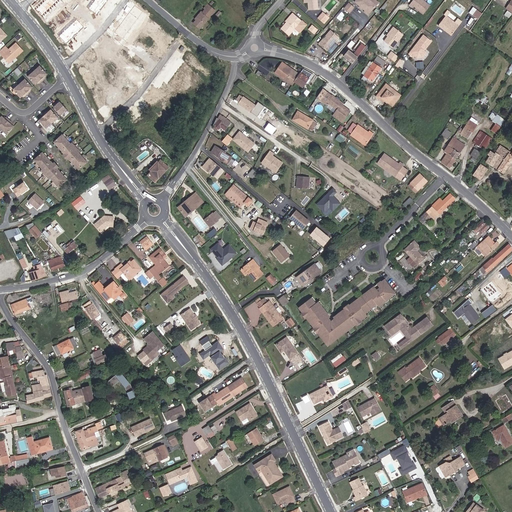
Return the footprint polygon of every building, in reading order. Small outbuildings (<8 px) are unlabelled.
[(317,0),(303,0),(304,2),(308,2),(309,9),(318,8),(317,0)] [(377,4),(371,0),(356,0),(355,1),(365,10),(364,12),(368,15),(377,4)] [(430,5),(423,0),(413,0),(410,5),(413,8),(414,7),(424,14),(430,5)] [(354,7),(349,3),(344,9),(349,13),(354,7)] [(186,26),(195,33),(214,11),(208,6),(203,12),(201,10),(195,18),(193,16),(186,26)] [(364,18),(366,21),(369,18),(359,8),(356,12),(357,13),(353,16),(359,23),(364,18)] [(480,18),(483,13),(478,8),(474,14),(480,18)] [(330,18),(323,12),(318,18),(325,24),(330,18)] [(306,26),(292,13),(289,16),(291,17),(280,29),(288,36),(295,29),(299,33),(306,26)] [(460,25),(447,15),(439,25),(446,30),(447,29),(449,30),(448,31),(452,35),(460,25)] [(318,30),(313,26),(310,30),(315,34),(318,30)] [(389,36),(385,41),(394,47),(404,33),(395,26),(389,33),(390,34),(389,36)] [(334,44),(339,38),(330,31),(324,38),(325,38),(323,40),(322,39),(318,45),(326,52),(328,50),(334,44)] [(425,50),(432,40),(424,34),(410,53),(414,57),(415,55),(417,57),(423,56),(427,51),(425,50)] [(9,64),(24,50),(17,42),(9,49),(2,56),(9,64)] [(344,56),(352,64),(358,56),(366,47),(361,43),(353,52),(349,49),(344,56)] [(334,44),(328,50),(331,54),(337,47),(334,44)] [(5,46),(0,50),(0,54),(2,56),(9,49),(5,46)] [(396,61),(399,57),(393,52),(390,56),(396,61)] [(370,84),(387,62),(379,56),(374,63),(371,60),(361,73),(364,75),(362,78),(370,84)] [(280,65),(289,72),(292,68),(283,62),(280,65)] [(275,72),(292,84),(294,81),(295,81),(300,73),(296,70),(295,70),(292,68),(289,72),(280,65),(275,72)] [(39,66),(27,77),(35,85),(38,82),(39,84),(45,79),(43,77),(47,74),(39,66)] [(303,68),(300,74),(295,81),(303,86),(309,77),(312,73),(303,68)] [(29,90),(32,88),(24,79),(12,90),(20,98),(23,96),(24,97),(30,92),(29,90)] [(377,96),(381,99),(383,97),(386,99),(393,105),(401,95),(397,92),(394,95),(388,91),(391,87),(387,83),(377,96)] [(397,92),(391,87),(388,91),(394,95),(397,92)] [(328,103),(337,109),(332,116),(343,123),(351,111),(342,105),(343,103),(323,89),(317,98),(327,105),(328,103)] [(240,95),(236,100),(251,111),(252,110),(256,113),(259,109),(255,106),(256,105),(244,96),(243,97),(240,95)] [(55,105),(63,114),(69,108),(60,99),(57,101),(58,103),(55,105)] [(44,116),(40,119),(48,127),(60,116),(52,108),(49,111),(48,109),(42,114),(44,116)] [(308,128),(313,120),(298,110),(293,119),(308,128)] [(217,117),(214,124),(219,129),(221,126),(225,130),(232,122),(224,116),(223,117),(221,114),(218,118),(217,117)] [(505,120),(497,114),(489,126),(492,128),(491,130),(496,133),(505,120)] [(2,116),(0,117),(0,128),(7,135),(14,126),(11,123),(12,122),(6,117),(5,118),(2,116)] [(317,122),(313,120),(308,128),(312,130),(317,122)] [(473,132),(478,125),(476,124),(471,120),(470,120),(461,133),(468,137),(472,131),(473,132)] [(348,131),(352,134),(358,124),(355,122),(348,131)] [(358,124),(352,134),(366,144),(371,136),(365,132),(367,130),(358,124)] [(371,136),(375,131),(371,128),(368,132),(367,130),(365,132),(371,136)] [(445,128),(441,134),(448,138),(452,132),(445,128)] [(485,150),(493,138),(480,130),(473,141),(485,150)] [(256,144),(241,132),(235,140),(247,149),(251,144),(254,146),(256,144)] [(67,136),(64,133),(55,141),(64,150),(63,150),(65,153),(68,155),(70,158),(72,160),(80,169),(89,161),(86,158),(88,156),(85,153),(84,155),(81,152),(81,151),(78,148),(80,147),(77,144),(75,145),(73,142),(72,142),(69,139),(71,137),(69,135),(67,136)] [(233,140),(228,136),(223,142),(228,146),(233,140)] [(453,137),(448,145),(451,147),(455,149),(452,153),(451,155),(456,159),(465,145),(453,137)] [(450,167),(455,161),(449,157),(451,155),(452,153),(449,151),(451,147),(448,145),(444,151),(446,153),(441,161),(450,167)] [(490,155),(486,162),(504,174),(511,161),(511,154),(511,155),(509,153),(510,151),(500,145),(495,153),(491,151),(488,154),(490,155)] [(225,152),(215,146),(212,152),(221,158),(221,159),(225,162),(228,164),(229,163),(232,159),(233,157),(226,153),(225,152)] [(476,158),(480,152),(475,149),(470,154),(476,158)] [(278,173),(285,164),(274,157),(274,158),(272,156),(274,154),(270,151),(263,162),(278,173)] [(43,152),(34,159),(37,163),(35,164),(38,167),(40,166),(43,169),(42,169),(45,172),(43,174),(46,177),(48,175),(51,179),(51,178),(54,182),(52,183),(55,186),(56,185),(59,188),(68,180),(60,171),(60,170),(58,168),(54,164),(53,163),(52,161),(51,161),(43,152)] [(392,159),(384,153),(377,163),(396,175),(403,164),(400,162),(398,164),(392,160),(392,159)] [(202,167),(213,177),(221,167),(210,157),(202,167)] [(154,169),(149,175),(155,180),(166,170),(165,169),(168,166),(161,160),(153,168),(154,169)] [(480,180),(488,168),(481,163),(473,175),(480,180)] [(255,179),(260,173),(254,168),(249,174),(255,179)] [(109,173),(101,179),(109,189),(116,184),(109,173)] [(416,192),(428,180),(420,173),(408,185),(416,192)] [(309,188),(310,177),(297,176),(296,186),(309,188)] [(22,180),(12,190),(19,197),(29,187),(22,180)] [(252,201),(239,189),(234,185),(228,193),(242,205),(244,203),(248,206),(252,201)] [(459,195),(451,188),(419,219),(423,224),(432,216),(434,219),(459,195)] [(187,202),(180,208),(186,216),(203,201),(196,192),(186,201),(187,202)] [(242,205),(228,193),(226,195),(240,207),(242,205)] [(44,202),(35,194),(29,201),(37,209),(44,202)] [(81,195),(72,202),(76,209),(86,202),(81,195)] [(315,205),(321,200),(318,196),(312,202),(315,205)] [(402,210),(412,199),(410,197),(400,207),(402,210)] [(114,206),(109,202),(106,205),(110,210),(114,206)] [(309,219),(296,208),(290,216),(302,226),(309,219)] [(208,217),(213,224),(218,220),(213,213),(208,217)] [(112,217),(103,215),(92,224),(98,231),(99,231),(101,231),(103,229),(103,227),(103,226),(104,225),(105,226),(105,225),(111,226),(112,217)] [(205,219),(210,226),(213,224),(208,217),(205,219)] [(262,234),(267,222),(259,219),(257,223),(254,230),(262,234)] [(482,221),(473,230),(479,236),(488,227),(482,221)] [(329,236),(316,225),(310,233),(322,243),(329,236)] [(19,226),(5,230),(7,238),(21,234),(19,226)] [(36,238),(41,234),(34,226),(31,229),(32,231),(31,232),(36,238)] [(215,228),(207,233),(210,237),(218,232),(215,228)] [(491,236),(495,240),(500,235),(496,231),(491,236)] [(147,236),(140,242),(144,246),(151,240),(147,236)] [(494,243),(488,236),(479,244),(488,254),(493,251),(490,247),(491,246),(494,250),(499,245),(496,241),(494,243)] [(61,247),(64,250),(73,242),(72,240),(66,245),(65,244),(62,247),(61,247)] [(151,240),(144,246),(146,249),(154,243),(151,240)] [(420,247),(414,241),(404,250),(410,256),(408,258),(415,266),(423,257),(417,250),(420,247)] [(472,249),(478,244),(475,241),(469,246),(472,249)] [(74,249),(77,246),(73,242),(64,250),(67,254),(73,249),(74,249)] [(224,264),(237,253),(229,244),(223,249),(218,242),(211,249),(224,264)] [(281,243),(272,251),(282,262),(290,255),(281,243)] [(479,244),(476,246),(486,256),(488,254),(479,244)] [(492,257),(478,270),(480,272),(482,271),(484,274),(511,249),(511,247),(509,244),(493,259),(492,257)] [(159,254),(163,251),(160,248),(150,256),(157,265),(154,267),(159,273),(168,265),(163,259),(159,254)] [(51,270),(64,266),(62,261),(60,257),(48,261),(51,270)] [(258,266),(259,266),(254,259),(242,268),(247,274),(248,273),(255,280),(263,273),(259,268),(258,266)] [(30,266),(27,260),(22,263),(25,271),(29,269),(28,267),(30,266)] [(130,264),(128,262),(124,266),(122,263),(116,268),(116,269),(121,275),(124,272),(129,279),(141,268),(134,260),(132,262),(130,264)] [(318,262),(297,278),(304,286),(321,272),(319,269),(322,267),(318,262)] [(0,265),(0,274),(0,276),(9,270),(4,263),(0,265)] [(501,272),(505,277),(511,273),(511,274),(511,263),(507,268),(506,267),(500,271),(501,272)] [(31,281),(47,276),(41,265),(34,267),(35,272),(29,274),(31,281)] [(154,276),(163,287),(167,283),(162,278),(159,273),(154,267),(149,270),(150,271),(154,276)] [(121,275),(116,269),(112,273),(117,279),(121,275)] [(416,281),(425,272),(423,269),(413,278),(416,281)] [(184,275),(161,293),(167,302),(174,297),(172,295),(172,294),(189,281),(184,275)] [(445,275),(439,282),(443,286),(447,282),(445,281),(448,278),(445,275)] [(470,286),(475,282),(471,277),(466,281),(470,286)] [(97,281),(95,283),(102,292),(105,289),(107,287),(100,279),(97,281)] [(320,332),(329,342),(331,341),(332,343),(339,338),(338,337),(343,333),(343,334),(350,329),(349,328),(354,324),(354,325),(361,320),(368,315),(366,312),(377,303),(379,306),(384,302),(383,301),(387,298),(388,299),(390,296),(395,292),(384,279),(382,281),(382,280),(375,285),(376,287),(372,290),(371,288),(350,305),(346,308),(343,311),(344,312),(339,315),(339,314),(335,317),(336,319),(334,321),(331,321),(329,318),(331,317),(328,313),(327,314),(324,309),(325,309),(319,302),(317,304),(312,298),(301,307),(305,313),(306,314),(308,317),(310,319),(311,319),(315,323),(314,324),(317,327),(320,332)] [(108,299),(120,290),(114,282),(105,289),(102,292),(108,299)] [(63,303),(77,299),(75,292),(70,293),(69,290),(60,292),(63,303)] [(284,295),(279,299),(284,306),(289,302),(284,295)] [(28,302),(27,299),(11,305),(15,314),(30,308),(28,302)] [(269,317),(274,324),(283,318),(270,300),(267,303),(266,303),(262,299),(257,303),(260,308),(263,312),(266,310),(270,316),(269,317)] [(68,311),(71,311),(69,303),(60,305),(62,310),(67,309),(68,311)] [(85,308),(93,320),(101,315),(93,303),(85,308)] [(481,312),(485,317),(497,309),(493,304),(481,312)] [(471,323),(479,317),(469,305),(462,310),(471,323)] [(195,315),(190,308),(181,315),(191,330),(201,324),(196,317),(196,318),(194,316),(195,315)] [(273,325),(274,324),(269,317),(270,316),(266,310),(263,312),(273,325)] [(122,317),(128,324),(134,320),(128,312),(122,317)] [(399,315),(384,326),(389,334),(400,326),(413,342),(434,325),(432,323),(428,326),(425,322),(429,319),(427,316),(421,320),(425,324),(422,327),(419,323),(412,328),(402,316),(401,317),(399,316),(399,315)] [(286,321),(290,327),(296,323),(291,317),(286,321)] [(175,328),(171,323),(164,328),(168,333),(175,328)] [(400,326),(389,334),(391,336),(400,329),(406,338),(400,343),(405,348),(413,342),(400,326)] [(441,346),(454,336),(449,330),(437,339),(439,343),(441,346)] [(165,345),(153,331),(146,337),(152,345),(148,348),(144,352),(138,357),(145,366),(159,354),(157,351),(165,345)] [(122,348),(129,341),(122,332),(114,338),(122,348)] [(198,347),(208,362),(216,356),(210,348),(212,347),(208,342),(211,340),(207,335),(200,341),(202,344),(198,347)] [(148,344),(146,346),(148,348),(152,345),(146,337),(144,338),(148,344)] [(297,353),(286,337),(276,344),(281,351),(284,349),(290,357),(297,353)] [(76,345),(73,338),(54,347),(58,354),(62,353),(62,354),(73,348),(72,347),(76,345)] [(17,341),(5,342),(7,351),(15,348),(17,357),(23,356),(22,349),(17,341)] [(212,347),(210,348),(216,356),(208,362),(210,365),(220,359),(212,347)] [(185,355),(180,348),(173,353),(178,360),(185,355)] [(93,354),(98,364),(107,359),(105,355),(103,356),(100,350),(93,354)] [(511,351),(502,354),(504,360),(502,361),(503,364),(511,361),(511,351)] [(336,367),(346,359),(341,352),(331,360),(336,367)] [(10,366),(8,357),(0,358),(1,359),(2,367),(0,367),(0,378),(1,379),(3,379),(7,396),(16,394),(11,371),(11,370),(10,366)] [(360,362),(358,358),(351,362),(354,366),(360,362)] [(418,370),(418,371),(425,366),(419,358),(405,369),(405,368),(401,371),(406,377),(410,374),(411,375),(418,370)] [(300,359),(294,363),(299,370),(305,366),(300,359)] [(74,376),(76,382),(85,378),(83,374),(85,372),(87,377),(88,378),(92,376),(91,374),(93,374),(90,369),(74,376)] [(39,380),(40,384),(41,387),(48,385),(45,375),(44,375),(43,370),(32,372),(33,377),(36,376),(38,376),(39,380)] [(419,372),(418,371),(418,370),(411,375),(410,374),(406,377),(401,371),(398,373),(405,381),(412,376),(413,377),(419,372)] [(111,387),(119,381),(124,389),(130,384),(120,372),(107,381),(111,387)] [(243,377),(228,387),(230,388),(229,389),(233,395),(248,386),(243,377)] [(27,403),(51,396),(50,389),(49,389),(48,385),(41,387),(40,384),(32,386),(34,394),(25,396),(27,403)] [(324,399),(325,401),(334,397),(328,385),(310,393),(314,404),(322,400),(324,399)] [(66,391),(64,391),(68,406),(93,400),(89,386),(83,388),(83,389),(72,392),(71,388),(66,390),(66,391)] [(218,405),(233,396),(227,387),(216,394),(213,397),(211,394),(199,402),(205,411),(217,403),(218,405)] [(135,398),(132,391),(126,393),(129,400),(135,398)] [(365,403),(358,407),(363,415),(371,411),(373,414),(381,409),(374,398),(367,402),(368,403),(365,404),(365,403)] [(348,400),(343,403),(344,405),(346,408),(346,409),(351,406),(348,400)] [(455,420),(462,415),(453,401),(443,408),(445,412),(447,412),(448,413),(446,414),(439,418),(443,425),(450,420),(453,418),(455,420)] [(249,403),(236,412),(241,420),(247,416),(249,419),(257,414),(253,409),(252,409),(251,407),(252,406),(249,403)] [(16,410),(15,404),(8,405),(9,408),(2,410),(3,416),(16,414),(15,410),(16,410)] [(181,405),(163,413),(166,420),(170,419),(171,421),(177,418),(176,417),(178,417),(178,418),(186,414),(181,405)] [(19,409),(16,410),(15,410),(16,414),(3,416),(2,410),(2,409),(0,409),(0,423),(21,420),(19,409)] [(154,427),(150,418),(131,427),(135,437),(154,427)] [(97,429),(103,427),(100,421),(95,423),(97,429)] [(327,421),(317,425),(323,437),(325,437),(325,438),(324,439),(327,444),(336,439),(342,435),(339,429),(332,432),(327,421)] [(370,429),(368,425),(365,426),(363,424),(361,425),(365,432),(370,429)] [(208,425),(202,429),(208,439),(214,435),(208,425)] [(511,443),(511,441),(503,426),(492,432),(496,440),(500,439),(505,448),(511,443)] [(256,427),(247,433),(255,445),(264,439),(256,427)] [(82,428),(75,430),(82,449),(98,443),(96,437),(100,436),(98,430),(94,432),(92,428),(83,431),(82,428)] [(177,434),(173,436),(176,442),(181,439),(177,434)] [(36,450),(36,453),(52,448),(48,438),(28,443),(31,452),(36,450)] [(207,446),(201,438),(195,442),(200,451),(207,446)] [(230,438),(227,441),(233,450),(236,448),(230,438)] [(405,444),(390,451),(394,460),(398,458),(402,467),(399,469),(402,475),(416,468),(406,446),(410,444),(407,438),(402,440),(405,444)] [(168,456),(163,444),(154,448),(145,452),(150,464),(168,456)] [(8,463),(9,471),(16,470),(16,466),(15,456),(8,458),(5,445),(0,445),(0,461),(1,464),(9,461),(9,463),(8,463)] [(215,455),(223,469),(231,464),(223,449),(218,452),(218,454),(215,455)] [(144,452),(139,455),(144,465),(149,463),(144,452)] [(349,465),(353,463),(358,461),(354,452),(347,455),(347,454),(332,460),(334,467),(331,469),(334,475),(342,472),(341,471),(347,467),(346,465),(347,464),(349,465)] [(272,454),(268,456),(255,465),(259,471),(262,469),(271,483),(280,478),(281,477),(272,462),(274,461),(276,460),(272,454)] [(15,456),(16,466),(21,465),(21,464),(28,462),(28,458),(20,460),(19,456),(15,456)] [(440,468),(443,474),(446,478),(451,475),(451,474),(456,471),(464,466),(460,459),(453,463),(450,459),(445,462),(447,464),(440,468)] [(272,462),(281,477),(283,476),(274,461),(272,462)] [(66,475),(64,466),(51,469),(53,475),(57,475),(57,477),(66,475)] [(197,481),(191,467),(182,472),(180,468),(166,475),(170,484),(187,476),(190,484),(197,481)] [(471,483),(479,478),(473,468),(470,470),(465,473),(471,483)] [(126,471),(121,473),(122,477),(96,489),(100,498),(109,494),(107,489),(130,478),(126,471)] [(132,484),(130,478),(107,489),(109,494),(132,484)] [(362,485),(357,478),(348,482),(352,490),(353,491),(352,493),(354,496),(352,497),(354,501),(366,495),(361,486),(362,485)] [(57,483),(53,484),(56,494),(70,490),(67,480),(59,482),(59,483),(58,483),(57,483)] [(169,483),(160,487),(163,496),(172,492),(169,483)] [(426,495),(421,484),(402,492),(405,500),(414,496),(415,498),(421,496),(422,497),(426,495)] [(289,486),(285,488),(274,494),(278,504),(286,500),(288,503),(293,501),(295,500),(290,491),(292,491),(289,486)] [(72,511),(88,506),(83,492),(72,496),(72,497),(64,500),(65,504),(68,502),(72,511)] [(121,508),(113,511),(133,511),(128,500),(119,504),(121,508)] [(6,505),(0,506),(0,511),(10,511),(10,509),(15,508),(13,501),(5,503),(6,505)] [(434,503),(435,511),(440,511),(443,511),(441,502),(434,503)] [(482,511),(484,510),(474,502),(466,511),(482,511)]
